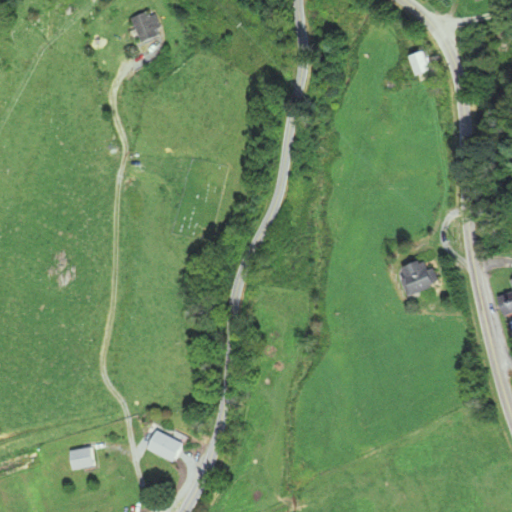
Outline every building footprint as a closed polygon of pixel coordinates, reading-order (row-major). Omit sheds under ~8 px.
[(131,43),(159,39),(155,13),(130,17),(132,32),(129,32),(131,43)] [(411,57),(418,79),(435,73),(428,51),(411,57)] [(440,288),(433,260),(407,268),(414,295),(440,288)] [(511,314),(511,281),(511,283),(511,293),(500,297),(506,316),(511,314)] [(145,449),(176,463),(184,444),(154,430),(145,449)] [(71,451),(74,471),(97,468),(94,447),(71,451)]
